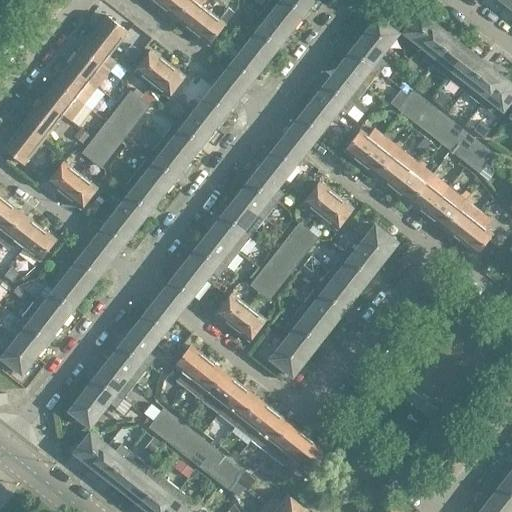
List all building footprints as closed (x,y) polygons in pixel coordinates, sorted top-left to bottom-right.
[(176,19),(191,0),(164,0),(160,6),(176,19)] [(193,32),(209,11),(201,5),(205,0),(191,0),(176,19),(193,32)] [(305,13),(288,0),(270,0),(265,8),(292,30),(305,13)] [(288,0),(305,13),(315,0),(288,0)] [(292,30),(265,8),(258,17),(265,23),(259,30),(279,46),(292,30)] [(210,45),(226,24),(209,11),(193,32),(210,45)] [(421,46),(437,25),(421,12),(405,33),(421,46)] [(115,49),(128,32),(108,16),(95,33),(115,49)] [(386,50),(399,33),(379,17),(365,34),(386,50)] [(432,66),(454,38),(437,25),(421,46),(429,52),(423,59),(432,66)] [(266,63),(279,46),(259,30),(246,47),(266,63)] [(109,56),(115,49),(95,33),(82,49),(109,71),(117,62),(109,56)] [(380,58),(386,50),(365,34),(353,51),(380,72),(387,63),(380,58)] [(448,79),(470,51),(454,38),(432,66),(448,79)] [(215,128),(253,79),(266,63),(246,47),(195,112),(215,128)] [(109,71),(82,49),(69,66),(97,87),(109,71)] [(152,84),(168,63),(152,51),(136,71),(152,84)] [(380,72),(353,51),(340,67),(368,89),(380,72)] [(465,92),(487,64),(470,51),(448,79),(465,92)] [(169,97),(185,76),(168,63),(152,84),(169,97)] [(481,104),(503,77),(487,64),(465,92),(481,104)] [(97,87),(69,66),(56,82),(84,104),(97,87)] [(368,89),(340,67),(327,83),(355,105),(368,89)] [(504,110),(511,99),(511,83),(503,77),(481,104),(490,112),(496,104),(504,110)] [(84,104),(56,82),(43,98),(64,114),(63,115),(71,120),(84,104)] [(355,105),(327,83),(314,100),(334,116),(340,108),(348,114),(355,105)] [(142,97),(132,90),(127,96),(137,104),(142,97)] [(413,105),(420,95),(414,90),(406,100),(413,105)] [(419,110),(426,100),(420,95),(413,105),(419,110)] [(137,104),(127,96),(122,102),(132,110),(137,104)] [(152,105),(142,97),(137,104),(147,111),(152,105)] [(44,139),(63,115),(64,114),(43,98),(24,123),(44,139)] [(283,181),(321,133),(334,116),(314,100),(263,165),(283,181)] [(405,115),(413,105),(406,100),(399,110),(405,115)] [(425,115),(433,105),(426,100),(419,110),(425,115)] [(132,110),(122,102),(117,109),(127,116),(132,110)] [(147,111),(137,104),(132,110),(142,118),(147,111)] [(411,120),(419,110),(413,105),(405,115),(411,120)] [(431,120),(439,110),(433,105),(425,115),(431,120)] [(127,116),(117,109),(112,115),(122,123),(127,116)] [(142,118),(132,110),(127,116),(137,124),(142,118)] [(418,124),(425,115),(419,110),(411,120),(418,124)] [(437,124),(445,115),(439,110),(431,120),(437,124)] [(203,144),(215,128),(195,112),(182,128),(203,144)] [(486,136),(492,128),(474,114),(467,123),(486,136)] [(122,123),(112,115),(107,121),(117,129),(122,123)] [(424,129),(431,120),(425,115),(418,124),(424,129)] [(444,129),(451,120),(445,115),(437,124),(444,129)] [(137,124),(127,116),(122,123),(132,130),(137,124)] [(430,134),(437,124),(431,120),(424,129),(430,134)] [(450,134),(457,125),(451,120),(444,129),(450,134)] [(117,129),(107,121),(102,127),(112,135),(117,129)] [(203,144),(182,128),(175,122),(162,139),(190,161),(203,144)] [(25,164),(44,139),(24,123),(4,148),(25,164)] [(132,130),(122,123),(117,129),(127,136),(132,130)] [(436,139),(444,129),(437,124),(430,134),(436,139)] [(456,139),(463,129),(457,125),(450,134),(456,139)] [(112,135),(102,127),(97,134),(107,141),(112,135)] [(127,136),(117,129),(112,135),(122,143),(127,136)] [(362,164),(384,136),(374,129),(369,137),(361,130),(345,151),(362,164)] [(442,144),(450,134),(444,129),(436,139),(442,144)] [(462,144),(470,134),(463,129),(456,139),(462,144)] [(107,141),(97,134),(93,140),(102,148),(107,141)] [(449,149),(456,139),(450,134),(442,144),(449,149)] [(468,149),(476,139),(470,134),(462,144),(468,149)] [(122,143),(112,135),(107,141),(117,149),(122,143)] [(378,177),(400,149),(384,136),(362,164),(378,177)] [(190,161),(162,139),(149,155),(177,177),(190,161)] [(455,153),(462,144),(456,139),(449,149),(455,153)] [(474,153),(482,144),(476,139),(468,149),(474,153)] [(102,148),(93,140),(88,146),(97,154),(102,148)] [(117,149),(107,141),(102,148),(112,155),(117,149)] [(461,158),(468,149),(462,144),(455,153),(461,158)] [(481,158),(488,149),(482,144),(474,153),(481,158)] [(97,154),(88,146),(83,153),(92,160),(97,154)] [(112,155),(102,148),(97,154),(107,162),(112,155)] [(395,190),(416,162),(400,149),(378,177),(395,190)] [(467,163),(474,153),(468,149),(461,158),(467,163)] [(487,163),(495,154),(488,149),(481,158),(487,163)] [(473,168),(481,158),(474,153),(467,163),(473,168)] [(107,162),(97,154),(92,160),(102,168),(107,162)] [(177,177),(149,155),(136,172),(164,194),(177,177)] [(480,173),(487,163),(481,158),(473,168),(480,173)] [(65,196),(81,175),(64,162),(48,183),(65,196)] [(411,203),(433,175),(416,162),(395,190),(411,203)] [(278,188),(283,181),(263,165),(250,181),(278,203),(285,194),(278,188)] [(164,194),(136,172),(123,188),(131,194),(151,210),(164,194)] [(81,209),(98,188),(81,175),(65,196),(81,209)] [(428,216),(449,188),(433,175),(411,203),(428,216)] [(278,203),(250,181),(237,198),(265,219),(278,203)] [(321,216),(337,195),(320,182),(304,203),(321,216)] [(444,229),(466,201),(449,188),(428,216),(444,229)] [(138,226),(151,210),(131,194),(118,210),(138,226)] [(337,229),(353,208),(337,195),(321,216),(337,229)] [(265,219),(237,198),(224,214),(252,236),(265,219)] [(0,240),(2,242),(23,214),(7,201),(0,210),(0,240)] [(460,242),(482,214),(466,201),(444,229),(460,242)] [(88,291),(125,243),(138,226),(118,210),(67,275),(88,291)] [(24,247),(40,227),(23,214),(2,242),(11,249),(16,242),(24,247)] [(252,236),(224,214),(211,231),(239,252),(252,236)] [(477,255),(493,234),(485,228),(491,221),(482,214),(460,242),(477,255)] [(309,231),(300,223),(295,230),(304,237),(309,231)] [(384,259),(398,242),(376,226),(363,243),(384,259)] [(41,261),(57,240),(40,227),(24,247),(41,261)] [(304,237),(295,230),(290,236),(299,243),(304,237)] [(239,252),(211,231),(199,247),(226,269),(239,252)] [(319,238),(309,231),(304,237),(314,244),(319,238)] [(299,243),(290,236),(285,242),(295,249),(299,243)] [(314,244),(304,237),(299,243),(309,251),(314,244)] [(295,249),(285,242),(280,248),(290,255),(295,249)] [(309,251),(299,243),(295,249),(304,257),(309,251)] [(384,259),(363,243),(357,250),(350,244),(343,253),(371,276),(384,259)] [(226,269),(199,247),(186,263),(206,279),(212,272),(219,278),(226,269)] [(290,255),(280,248),(275,254),(285,262),(290,255)] [(304,257),(295,249),(290,255),(299,263),(304,257)] [(371,276),(343,253),(330,270),(358,293),(371,276)] [(285,262),(275,254),(271,260),(280,268),(285,262)] [(299,263),(290,255),(285,262),(294,269),(299,263)] [(280,268),(271,260),(266,267),(275,274),(280,268)] [(294,269),(285,262),(280,268),(290,275),(294,269)] [(155,345),(193,296),(206,279),(186,263),(135,329),(155,345)] [(275,274),(266,267),(261,273),(270,280),(275,274)] [(290,275),(280,268),(275,274),(285,281),(290,275)] [(358,293),(330,270),(317,286),(346,309),(358,293)] [(270,280),(261,273),(256,279),(265,286),(270,280)] [(285,281),(275,274),(270,280),(280,287),(285,281)] [(75,308),(88,291),(67,275),(54,292),(75,308)] [(265,286),(256,279),(251,285),(261,293),(265,286)] [(280,287),(270,280),(265,286),(275,294),(280,287)] [(275,294),(265,286),(261,293),(270,300),(275,294)] [(346,309),(317,286),(304,303),(333,326),(346,309)] [(62,324),(75,308),(54,292),(48,299),(41,293),(34,303),(62,324)] [(233,328),(249,307),(233,294),(217,315),(233,328)] [(62,324),(34,303),(21,319),(49,341),(62,324)] [(333,326),(304,303),(291,320),(320,342),(333,326)] [(250,341),(266,320),(249,307),(233,328),(250,341)] [(49,341),(21,319),(14,327),(22,333),(15,342),(36,358),(49,341)] [(320,342),(291,320),(284,329),(291,334),(285,342),(307,359),(320,342)] [(149,352),(155,345),(135,329),(122,345),(150,367),(157,358),(149,352)] [(467,335),(428,352),(440,379),(460,370),(464,378),(475,374),(465,352),(473,348),(467,335)] [(23,374),(36,358),(15,342),(2,358),(23,374)] [(293,376),(307,359),(285,342),(272,359),(293,376)] [(150,367),(122,345),(109,361),(137,383),(150,367)] [(187,387),(209,359),(192,346),(176,367),(184,373),(178,380),(187,387)] [(203,400),(225,372),(209,359),(187,387),(203,400)] [(137,383),(109,361),(96,378),(124,399),(137,383)] [(220,413),(242,385),(225,372),(203,400),(220,413)] [(124,399),(96,378),(83,394),(104,410),(110,403),(117,408),(124,399)] [(236,426),(258,398),(242,385),(220,413),(236,426)] [(91,427),(104,410),(83,394),(70,411),(91,427)] [(253,439),(274,411),(258,398),(236,426),(253,439)] [(163,423),(171,413),(164,408),(157,418),(163,423)] [(269,452),(291,424),(274,411),(253,439),(269,452)] [(170,428),(177,418),(171,413),(163,423),(170,428)] [(156,432),(163,423),(157,418),(150,427),(156,432)] [(176,433),(183,423),(177,418),(170,428),(176,433)] [(162,437),(170,428),(163,423),(156,432),(162,437)] [(182,437),(189,428),(183,423),(176,433),(182,437)] [(285,464),(307,437),(291,424),(269,452),(285,464)] [(168,442),(176,433),(170,428),(162,437),(168,442)] [(188,442),(196,433),(189,428),(182,437),(188,442)] [(92,466),(108,446),(91,432),(75,453),(92,466)] [(175,447),(182,437),(176,433),(168,442),(175,447)] [(194,447),(202,438),(196,433),(188,442),(194,447)] [(181,452),(188,442),(182,437),(175,447),(181,452)] [(308,470),(324,450),(307,437),(285,464),(294,471),(300,464),(308,470)] [(201,452),(208,442),(202,438),(194,447),(201,452)] [(187,457),(194,447),(188,442),(181,452),(187,457)] [(207,457),(214,447),(208,442),(201,452),(207,457)] [(109,479),(130,451),(121,444),(116,451),(108,446),(92,466),(109,479)] [(193,461),(201,452),(194,447),(187,457),(193,461)] [(213,462),(220,452),(214,447),(207,457),(213,462)] [(125,492),(147,464),(130,451),(109,479),(125,492)] [(199,466),(207,457),(201,452),(193,461),(199,466)] [(219,466),(227,457),(220,452),(213,462),(219,466)] [(205,471),(213,462),(207,457),(199,466),(205,471)] [(225,471),(233,462),(227,457),(219,466),(225,471)] [(212,476),(219,466),(213,462),(205,471),(212,476)] [(231,476),(239,467),(233,462),(225,471),(231,476)] [(141,505),(163,477),(147,464),(125,492),(141,505)] [(218,481),(225,471),(219,466),(212,476),(218,481)] [(238,481),(245,472),(239,467),(231,476),(238,481)] [(224,486),(231,476),(225,471),(218,481),(224,486)] [(511,472),(502,485),(511,492),(511,472)] [(230,491),(237,482),(238,481),(231,476),(224,486),(230,491)] [(150,511),(161,511),(179,490),(163,477),(141,505),(150,511)] [(511,511),(511,492),(502,485),(489,502),(502,511),(511,511)] [(189,511),(191,510),(183,504),(188,497),(179,490),(161,511),(189,511)] [(274,511),(307,511),(308,511),(287,495),(281,503),(274,497),(267,506),(274,511)] [(502,511),(489,502),(481,511),(502,511)]
